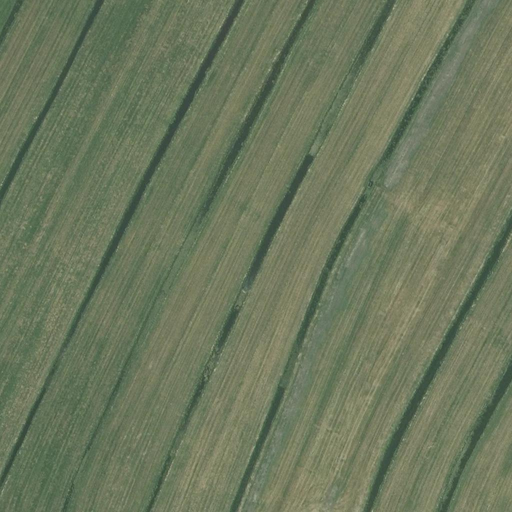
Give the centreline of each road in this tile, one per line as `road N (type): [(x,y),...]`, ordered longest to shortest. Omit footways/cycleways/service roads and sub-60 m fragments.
road 1 (track): [(307,511),(327,499),(420,292)]
road 2 (track): [(132,511),(221,310)]
